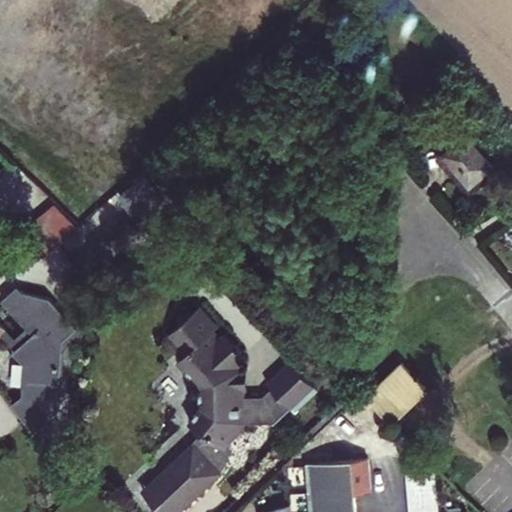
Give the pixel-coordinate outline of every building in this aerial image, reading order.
[(411,105),(400,111),(411,135),(423,129),(411,105)] [(464,132),(440,153),(468,186),(480,176),(492,165),(464,132)] [(440,153),(436,157),(464,190),(468,186),(440,153)] [(484,181),(480,176),(468,186),(464,190),(468,194),(484,181)] [(58,200),(29,227),(44,244),(51,251),(82,224),(58,200)] [(53,298),(17,281),(1,295),(10,305),(34,334),(23,344),(10,329),(5,334),(16,347),(30,363),(27,396),(15,405),(35,433),(62,414),(65,342),(79,329),(53,298)] [(190,349),(181,357),(204,383),(205,404),(194,419),(207,429),(208,436),(201,441),(140,498),(152,511),(181,511),(232,465),(236,458),(237,451),(235,443),(231,437),(244,421),(249,420),(248,394),(244,395),(242,368),(239,365),(249,356),(227,332),(222,336),(215,329),(220,325),(201,305),(173,330),(190,349)] [(0,316),(0,338),(5,334),(10,329),(0,316)] [(401,360),(367,393),(365,394),(389,418),(425,384),(401,360)] [(318,386),(296,362),(272,384),(294,408),(318,386)] [(305,461),(309,511),(354,511),(352,490),(369,488),(367,456),(305,461)] [(410,511),(437,511),(434,466),(406,468),(410,511)]
